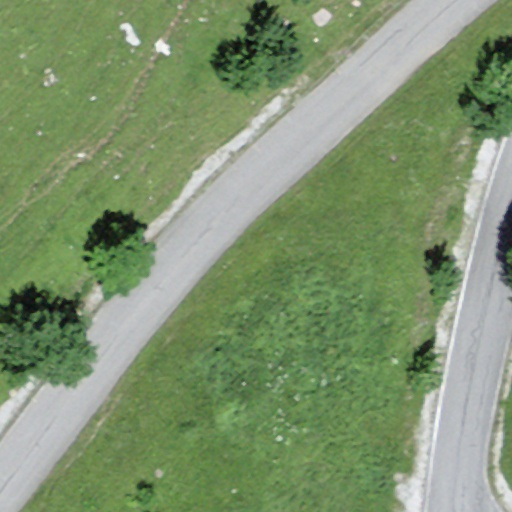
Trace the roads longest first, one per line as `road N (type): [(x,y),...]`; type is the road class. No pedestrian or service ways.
road 1 (unclassified): [(464,0),(266,183),(7,511)]
road 2 (unclassified): [(464,511),(461,489),(511,286)]
